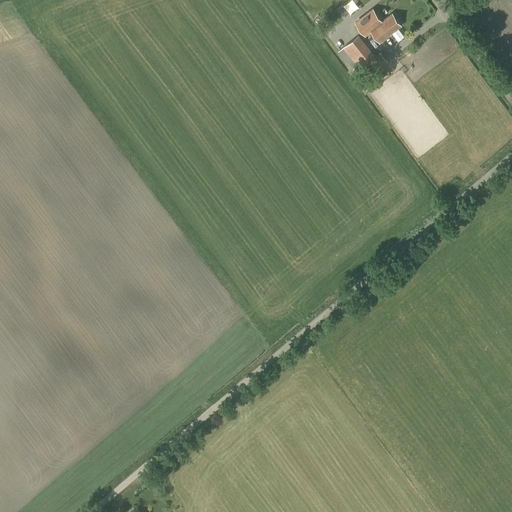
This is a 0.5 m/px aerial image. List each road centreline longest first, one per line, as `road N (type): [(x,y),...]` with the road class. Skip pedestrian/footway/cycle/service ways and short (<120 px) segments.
road 1 (unclassified): [(94,511),(511,156)]
road 2 (tertiary): [(511,97),(438,0)]
